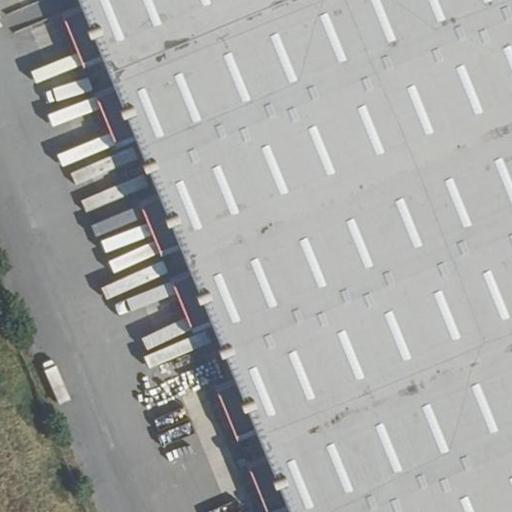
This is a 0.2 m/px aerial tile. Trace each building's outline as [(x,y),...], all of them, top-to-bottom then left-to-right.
[(511,511),(511,0),(75,0),(79,7),(101,60),(111,85),(133,140),(154,192),(176,246),(185,268),(209,325),(229,375),(251,428),(260,451),(282,505),(285,511),(511,511)] [(101,60),(79,7),(59,16),(79,68),(101,60)] [(133,140),(111,85),(91,93),(113,149),(133,140)] [(176,246),(154,192),(135,202),(156,254),(176,246)] [(209,325),(185,268),(166,277),(188,331),(209,325)] [(251,428),(229,375),(210,385),(232,439),(251,428)] [(267,511),(282,505),(260,451),(241,460),(262,511),(267,511)]
